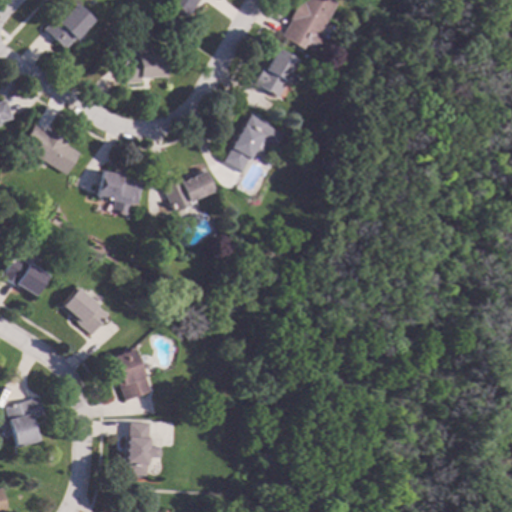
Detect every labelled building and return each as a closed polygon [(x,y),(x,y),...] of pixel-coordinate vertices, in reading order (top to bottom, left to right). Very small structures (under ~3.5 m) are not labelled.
[(195,0),(189,9),(186,7),(179,18),(170,12),(166,17),(157,11),(164,0),(195,0)] [(328,0),(332,2),(314,33),(317,34),(309,49),(299,44),(297,48),(277,36),(286,19),(285,18),(294,0),(328,0)] [(88,20),(70,39),(70,38),(59,49),(38,29),(50,17),(54,20),(70,3),(88,20)] [(291,60),(284,71),(294,77),(289,85),(282,80),(272,97),(248,82),(257,65),(260,67),(271,48),(291,60)] [(148,54),(158,53),(159,76),(135,77),(136,83),(118,84),(117,56),(133,55),(133,49),(148,49),(148,54)] [(261,124),(260,125),(275,134),(269,145),(263,142),(256,155),(248,150),(234,172),(216,161),(244,114),(261,124)] [(40,131),(42,129),(63,141),(61,144),(74,152),(60,174),(31,156),(30,158),(14,148),(29,124),(40,131)] [(117,175),(117,176),(137,181),(131,204),(125,203),(122,216),(105,211),(108,201),(89,197),(96,170),(117,175)] [(208,191),(188,199),(189,202),(168,212),(157,186),(192,170),(193,172),(198,170),(208,191)] [(22,263),(42,275),(29,296),(11,284),(10,286),(0,279),(0,270),(9,255),(22,263)] [(102,315),(85,335),(53,307),(70,287),(102,315)] [(144,391),(119,401),(112,382),(113,382),(103,356),(127,347),(144,391)] [(37,415),(28,417),(35,440),(10,448),(1,419),(2,419),(0,410),(0,405),(32,397),(37,415)] [(142,423),(141,438),(142,438),(141,447),(150,447),(150,457),(141,456),(139,475),(119,474),(120,463),(119,463),(122,421),(142,423)]
